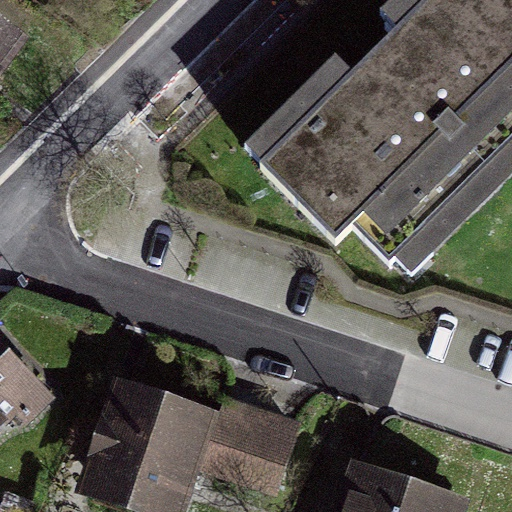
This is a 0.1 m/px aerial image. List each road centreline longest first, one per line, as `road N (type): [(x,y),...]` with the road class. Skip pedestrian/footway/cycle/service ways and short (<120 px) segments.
road 1 (residential): [(0,246),(511,420)]
road 2 (residential): [(216,0),(0,213)]
